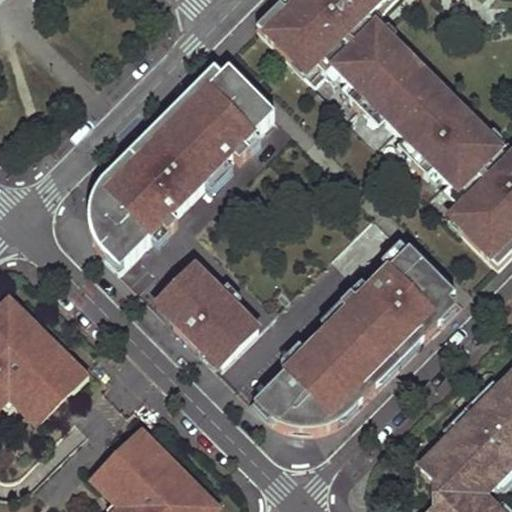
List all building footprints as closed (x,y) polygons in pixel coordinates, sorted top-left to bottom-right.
[(462,238),(498,275),(511,261),(511,165),(511,164),(469,122),(464,126),(407,69),(411,65),(374,28),(401,0),(293,0),(258,35),(316,92),(333,75),(356,98),(350,104),(371,125),(377,119),(414,156),(408,162),(429,183),(435,177),(458,200),(452,206),(456,210),(455,211),(472,228),(462,238)] [(172,227),(276,123),(232,80),(212,100),(119,193),(110,203),(105,214),(104,226),(104,231),(106,240),(109,246),(113,251),(103,261),(104,264),(120,279),(139,260),(134,255),(148,241),(147,240),(166,221),(172,227)] [(100,258),(103,261),(113,251),(109,246),(106,240),(104,231),(104,226),(105,214),(110,203),(119,193),(212,100),(202,90),(105,187),(97,199),(92,212),(90,219),(90,232),(93,246),(100,258)] [(148,241),(153,246),(172,227),(166,221),(147,240),(148,241)] [(153,246),(148,241),(134,255),(139,260),(153,246)] [(456,304),(410,257),(264,403),(268,407),(259,417),(261,420),(266,424),(272,429),(279,433),(287,436),(295,438),(303,439),(308,440),(311,440),(319,439),(327,437),(335,434),(339,431),(333,426),(415,345),(409,339),(421,328),(412,319),(421,311),(435,325),(456,304)] [(161,309),(180,328),(213,294),(215,293),(196,274),(161,309)] [(240,320),(213,294),(180,328),(174,333),(200,359),(206,354),(240,320)] [(0,411),(2,410),(18,394),(25,402),(18,409),(19,409),(38,429),(76,390),(68,383),(76,376),(53,353),(50,356),(27,333),(30,330),(10,310),(0,320),(0,411)] [(415,345),(435,325),(421,311),(412,319),(421,328),(409,339),(415,345)] [(241,319),(240,320),(206,354),(225,373),(260,338),(241,319)] [(30,330),(27,333),(50,356),(53,353),(30,330)] [(68,383),(76,390),(83,383),(76,376),(68,383)] [(495,511),(491,508),(489,510),(481,502),(489,494),(491,496),(511,475),(511,385),(508,389),(506,387),(444,449),(446,452),(421,477),(433,488),(433,511),(495,511)] [(10,418),(19,409),(18,409),(25,402),(18,394),(2,410),(10,418)] [(268,407),(264,403),(254,413),(259,417),(268,407)] [(150,450),(142,442),(135,449),(143,457),(150,450)] [(135,449),(97,488),(117,507),(117,508),(124,501),(132,508),(127,511),(212,511),(196,496),(193,499),(170,475),(172,473),(150,450),(143,457),(135,449)] [(172,473),(170,475),(193,499),(196,496),(172,473)] [(111,511),(127,511),(132,508),(124,501),(117,508),(117,507),(111,511)]
